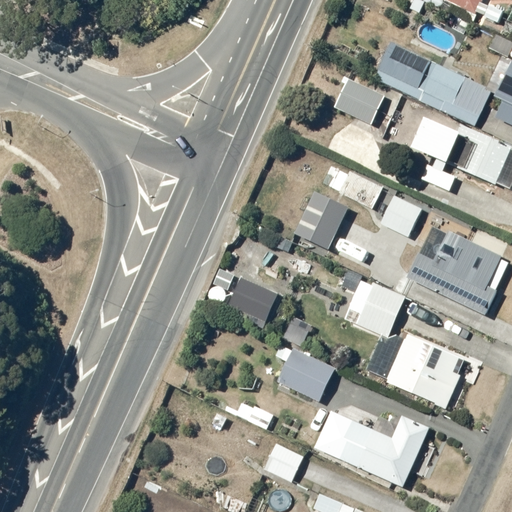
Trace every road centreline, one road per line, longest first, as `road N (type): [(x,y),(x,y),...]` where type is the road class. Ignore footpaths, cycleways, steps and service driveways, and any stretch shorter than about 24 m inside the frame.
road 1 (trunk): [(53,511),(274,0)]
road 2 (trunk): [(165,0),(0,381)]
road 3 (residential): [(511,389),(458,511)]
